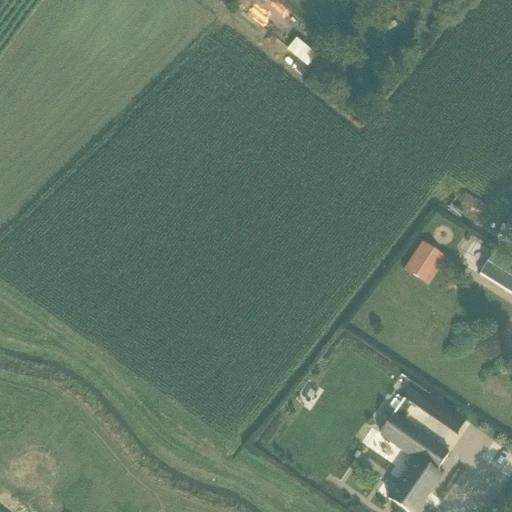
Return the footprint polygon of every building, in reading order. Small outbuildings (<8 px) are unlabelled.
[(308,66),(318,55),(299,38),(289,50),(308,66)] [(448,212),(476,227),(483,215),(455,200),(448,212)] [(427,285),(445,259),(422,243),(404,270),(427,285)] [(511,261),(495,251),(478,277),(511,299),(511,261)] [(413,385),(403,399),(430,418),(441,404),(413,385)] [(433,426),(511,474),(511,442),(448,403),(433,426)] [(392,416),(379,435),(405,453),(411,445),(421,451),(386,500),(403,511),(415,511),(440,478),(435,474),(448,455),(392,416)]
